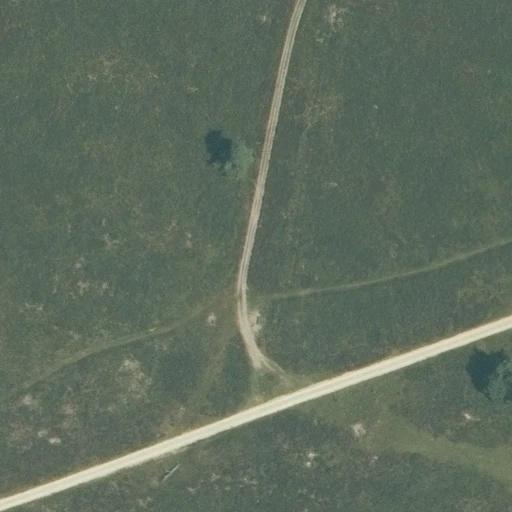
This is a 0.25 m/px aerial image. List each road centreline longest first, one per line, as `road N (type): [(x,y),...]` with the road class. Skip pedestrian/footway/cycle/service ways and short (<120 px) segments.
road 1 (unknown): [(0,396),(74,358),(241,306),(511,249)]
road 2 (track): [(299,0),(239,295),(250,344),(296,397)]
road 3 (track): [(296,397),(0,504)]
road 4 (track): [(511,319),(296,397)]
